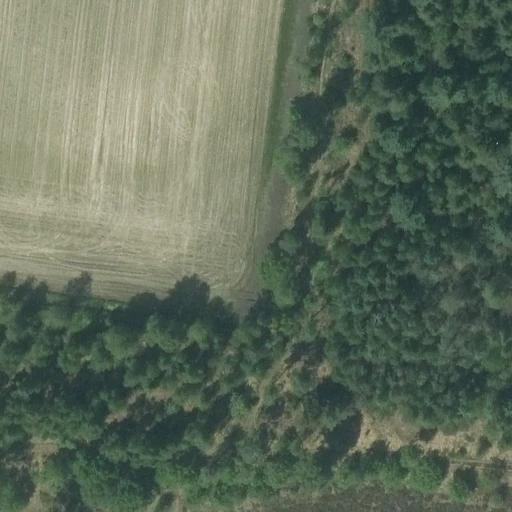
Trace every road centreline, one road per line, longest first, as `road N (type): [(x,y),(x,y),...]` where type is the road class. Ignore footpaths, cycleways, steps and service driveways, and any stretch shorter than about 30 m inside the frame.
road 1 (track): [(511,474),(247,448)]
road 2 (track): [(247,448),(0,447)]
